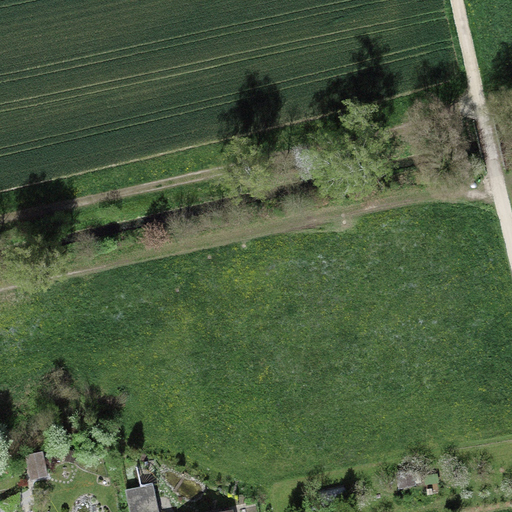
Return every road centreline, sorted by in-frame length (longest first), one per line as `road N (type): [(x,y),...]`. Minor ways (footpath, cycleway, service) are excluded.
road 1 (track): [(0,299),(498,183)]
road 2 (track): [(0,220),(413,126),(478,101)]
